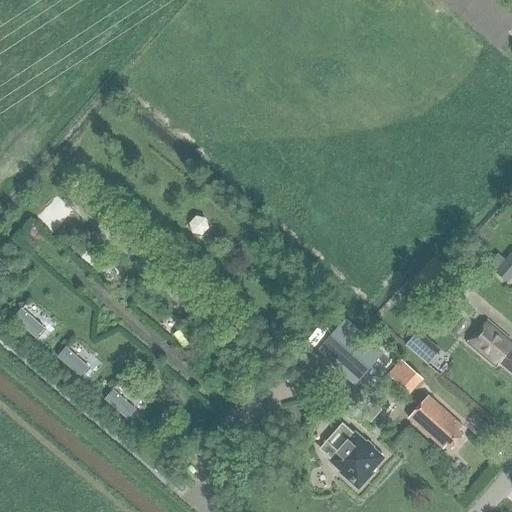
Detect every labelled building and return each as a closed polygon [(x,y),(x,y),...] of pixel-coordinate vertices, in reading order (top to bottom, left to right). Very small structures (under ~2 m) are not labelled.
[(61,202),(51,210),(62,221),(71,213),(61,202)] [(442,291),(456,302),(469,286),(435,259),(413,288),(432,303),(442,291)] [(511,277),(511,269),(504,262),(495,272),(507,283),(511,277)] [(44,330),(22,310),(20,309),(12,318),(36,339),(44,330)] [(499,364),(511,375),(511,343),(485,321),(465,344),(495,369),(499,364)] [(211,332),(206,324),(199,329),(204,337),(211,332)] [(345,326),(322,351),(354,380),(377,354),(345,326)] [(89,370),(66,349),(65,348),(57,357),(81,378),(89,370)] [(463,436),(458,432),(462,427),(419,390),(400,412),(442,450),(446,445),(451,450),(463,436)] [(136,412),(113,392),(112,391),(104,399),(128,421),(136,412)] [(372,401),(360,416),(370,424),(382,410),(372,401)] [(374,474),(372,473),(385,457),(358,433),(331,463),(360,488),(374,474)]
